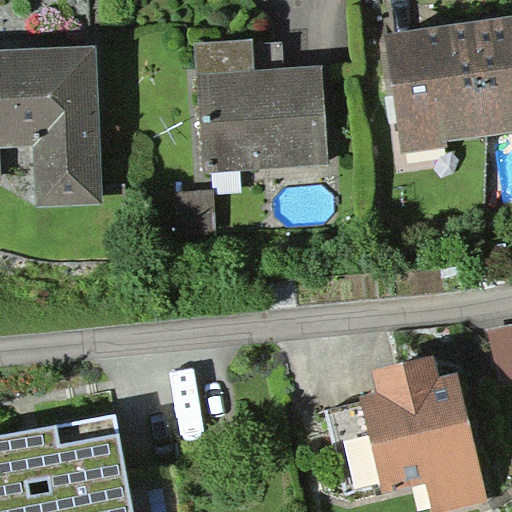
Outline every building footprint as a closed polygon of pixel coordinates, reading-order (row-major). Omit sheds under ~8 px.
[(511,12),(371,35),(389,148),(511,128),(511,12)] [(76,42),(0,48),(0,146),(26,144),(32,208),(90,203),(76,42)] [(241,42),(189,46),(199,173),(322,163),(315,71),(244,76),(241,42)] [(363,395),(344,400),(371,492),(417,479),(426,511),(451,511),(484,503),(446,372),(428,377),(421,351),(356,370),(363,395)] [(128,511),(110,407),(0,426),(0,511),(128,511)]
